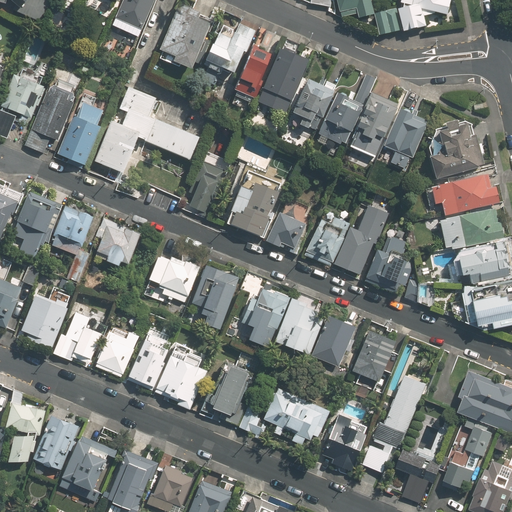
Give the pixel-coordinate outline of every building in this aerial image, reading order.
[(0,0),(0,5),(6,7),(8,1),(20,10),(19,11),(39,20),(48,0),(47,0),(0,0)] [(123,0),(116,18),(132,24),(129,31),(138,34),(140,28),(143,29),(154,0),(123,0)] [(339,0),(342,14),(359,11),(360,15),(376,12),(373,0),(339,0)] [(404,0),(404,1),(407,2),(407,7),(402,8),(407,29),(429,24),(427,14),(440,11),(449,13),(452,0),(404,0)] [(198,11),(177,2),(158,47),(174,54),(172,59),(190,66),(209,22),(195,16),(198,11)] [(397,9),(377,14),(381,34),(402,29),(397,9)] [(245,51),(254,29),(239,23),(235,31),(233,31),(231,36),(218,31),(213,42),(212,42),(205,59),(203,64),(206,65),(201,77),(214,82),(221,65),(233,71),(242,49),(245,51)] [(284,37),(274,32),(267,48),(277,52),(284,37)] [(253,44),(235,87),(253,95),(271,52),(253,44)] [(293,49),(283,45),(282,47),(280,47),(262,86),(264,87),(257,101),(282,112),(288,98),(290,98),(308,58),(292,51),(293,49)] [(0,133),(8,137),(15,119),(20,121),(23,113),(33,117),(46,85),(15,72),(3,104),(4,104),(3,108),(0,107),(0,133)] [(333,89),(310,79),(309,82),(307,81),(288,124),(295,127),(298,120),(301,121),(301,122),(309,126),(310,125),(315,127),(321,115),(323,115),(333,93),(331,92),(333,89)] [(76,92),(54,83),(50,90),(49,90),(27,144),(44,151),(51,135),(59,138),(74,100),(73,100),(76,92)] [(111,117),(94,159),(124,171),(138,135),(146,138),(146,140),(189,157),(199,135),(148,114),(156,96),(127,84),(118,107),(126,110),(122,122),(111,117)] [(364,102),(338,89),(318,131),(339,141),(340,139),(344,140),(349,129),(351,130),(364,102)] [(383,135),(397,102),(371,91),(357,124),(361,125),(352,145),(368,151),(376,132),(383,135)] [(98,124),(104,109),(84,100),(78,115),(75,114),(59,152),(69,156),(67,160),(82,167),(84,162),(86,163),(102,125),(98,124)] [(413,156),(429,119),(402,107),(385,144),(387,144),(386,148),(395,152),(392,161),(405,166),(410,155),(413,156)] [(430,154),(436,176),(483,163),(475,133),(471,134),(468,122),(458,124),(457,117),(446,120),(447,127),(439,129),(442,139),(438,140),(441,152),(430,154)] [(249,130),(236,157),(265,171),(278,144),(249,130)] [(197,210),(206,214),(225,168),(202,158),(189,190),(195,192),(190,203),(199,206),(197,210)] [(446,213),(500,200),(496,185),(492,186),(489,172),(432,186),(436,202),(443,200),(446,213)] [(252,179),(249,187),(239,183),(224,221),(265,237),(275,211),(270,209),(278,189),(252,179)] [(0,237),(1,238),(12,212),(15,213),(23,194),(0,184),(0,237)] [(49,242),(62,210),(59,209),(61,204),(32,192),(20,220),(17,219),(12,232),(24,237),(26,233),(49,242)] [(359,227),(351,223),(334,262),(360,273),(385,217),(388,210),(370,202),(359,227)] [(95,216),(66,205),(55,234),(56,234),(52,243),(75,252),(66,275),(78,280),(89,252),(82,249),(95,216)] [(499,221),(496,207),(441,217),(447,246),(453,245),(453,246),(505,236),(502,220),(499,221)] [(281,210),(268,239),(281,245),(283,240),(296,247),(307,222),(281,210)] [(319,216),(303,252),(330,264),(349,221),(333,214),(330,221),(319,216)] [(108,254),(106,259),(120,265),(122,260),(128,262),(140,233),(105,219),(98,237),(102,238),(97,250),(101,251),(108,254)] [(416,299),(417,282),(417,280),(411,262),(408,261),(408,259),(403,257),(407,247),(383,237),(379,247),(366,279),(395,291),(399,283),(406,286),(403,295),(416,299)] [(507,244),(506,239),(462,249),(457,255),(458,260),(455,261),(455,262),(450,263),(453,274),(458,273),(458,274),(470,272),(472,281),(511,272),(508,259),(511,258),(511,254),(509,243),(507,244)] [(162,293),(184,302),(199,265),(172,254),(170,259),(159,254),(149,279),(165,285),(162,293)] [(2,265),(0,270),(0,323),(8,327),(24,287),(6,280),(11,268),(2,265)] [(23,281),(33,285),(40,269),(30,265),(23,281)] [(240,278),(205,265),(191,301),(203,306),(200,313),(206,316),(203,323),(220,329),(240,278)] [(511,279),(485,285),(478,284),(465,284),(465,290),(462,290),(470,324),(483,329),(511,322),(511,279)] [(435,310),(433,283),(418,282),(417,303),(435,310)] [(274,292),(262,287),(259,294),(249,289),(237,318),(255,325),(249,339),(267,346),(273,333),(275,334),(290,296),(275,290),(274,292)] [(26,331),(24,336),(50,347),(66,307),(35,294),(20,329),(26,331)] [(291,299),(274,339),(307,352),(323,314),(301,306),(302,304),(291,299)] [(87,317),(71,356),(88,362),(104,324),(87,317)] [(354,328),(327,317),(312,355),(339,366),(354,328)] [(107,330),(93,364),(120,376),(137,334),(127,330),(125,337),(107,330)] [(394,341),(367,330),(351,369),(378,380),(394,341)] [(62,335),(55,354),(68,359),(76,341),(62,335)] [(153,385),(170,345),(160,341),(157,349),(143,343),(130,375),(131,376),(129,380),(150,389),(152,384),(153,385)] [(206,368),(171,355),(156,392),(176,399),(175,402),(190,407),(206,368)] [(231,420),(251,370),(225,360),(217,381),(211,379),(200,407),(212,412),(215,406),(221,408),(218,415),(231,420)] [(463,398),(458,411),(511,431),(511,386),(470,370),(460,396),(459,397),(460,397),(463,398)] [(386,475),(422,385),(401,377),(380,427),(377,426),(371,440),(373,441),(370,448),(369,448),(361,465),(386,475)] [(326,408),(274,387),(272,393),(265,390),(261,401),(268,403),(261,418),(276,424),(273,430),(292,438),(292,439),(301,443),(304,437),(309,439),(311,434),(316,435),(326,408)] [(45,411),(13,401),(6,426),(30,433),(30,435),(15,434),(9,460),(28,460),(31,450),(34,451),(35,435),(38,436),(45,411)] [(259,409),(248,405),(239,426),(258,434),(264,420),(256,417),(259,409)] [(61,469),(79,425),(52,413),(34,458),(61,469)] [(334,414),(318,454),(330,459),(328,463),(348,471),(362,435),(359,433),(362,427),(346,421),(346,419),(334,414)] [(454,452),(443,480),(461,487),(469,467),(465,466),(469,457),(480,461),(491,434),(485,431),(488,424),(467,416),(463,427),(471,430),(461,454),(454,452)] [(511,446),(511,438),(501,433),(494,447),(509,454),(511,446)] [(82,435),(63,475),(64,475),(60,485),(95,501),(99,491),(95,489),(111,456),(108,455),(110,450),(108,449),(109,447),(82,435)] [(432,455),(412,446),(409,454),(404,452),(397,469),(410,474),(406,484),(424,492),(428,482),(433,484),(440,466),(430,462),(432,455)] [(125,448),(120,460),(123,461),(110,493),(105,491),(101,498),(109,502),(104,511),(136,511),(139,505),(138,504),(149,477),(151,478),(158,462),(125,448)] [(501,456),(491,452),(487,463),(496,467),(501,456)] [(181,504),(194,476),(182,470),(182,469),(169,463),(171,458),(164,455),(157,469),(163,472),(154,492),(152,491),(147,502),(169,511),(174,501),(181,504)] [(511,487),(511,479),(486,469),(482,479),(480,479),(472,498),(474,498),(469,510),(471,511),(470,511),(504,511),(511,491),(510,491),(511,487)] [(204,481),(190,511),(224,511),(232,494),(227,492),(228,491),(204,481)] [(444,488),(434,484),(428,499),(438,504),(444,488)] [(297,511),(298,511),(281,504),(280,506),(254,495),(246,511),(297,511)]
